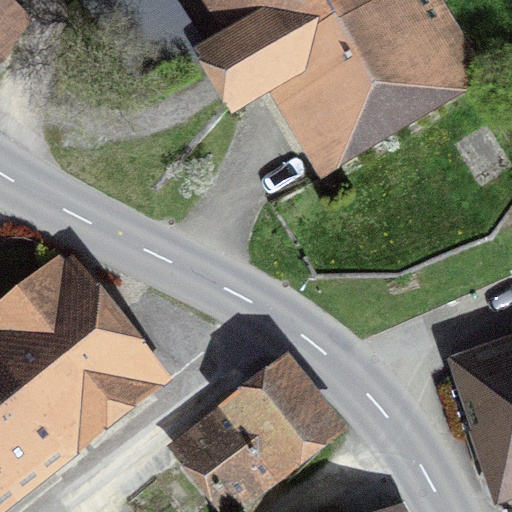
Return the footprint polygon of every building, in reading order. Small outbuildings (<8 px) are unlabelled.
[(0,0),(0,71),(4,68),(33,22),(12,0),(0,0)] [(84,0),(127,70),(192,31),(173,0),(84,0)] [(319,184),(489,86),(439,0),(197,0),(220,40),(191,57),(229,123),(270,99),(286,127),(319,184)] [(0,511),(11,511),(172,388),(71,259),(63,265),(60,260),(0,306),(0,511)] [(511,340),(444,364),(495,511),(511,506),(511,340)] [(287,359),(167,449),(214,511),(245,511),(346,436),(287,359)]
